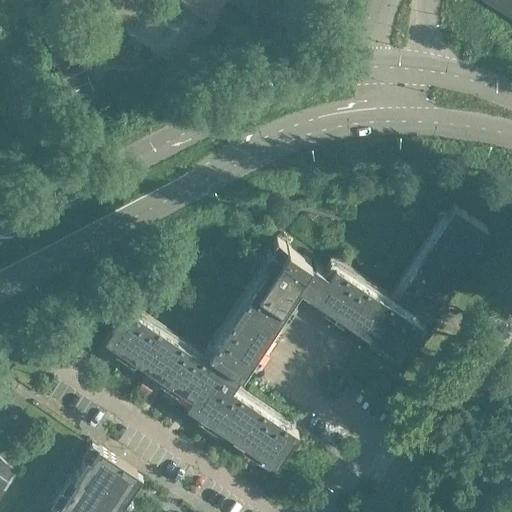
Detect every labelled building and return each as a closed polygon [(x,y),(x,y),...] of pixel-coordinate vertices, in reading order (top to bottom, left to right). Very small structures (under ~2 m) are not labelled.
[(90,0),(129,26),(145,0),(178,0),(178,1),(210,22),(224,0),(229,0),(259,20),(272,0),(90,0)] [(511,0),(497,0),(511,9),(511,0)] [(46,20),(39,23),(71,100),(93,91),(92,90),(61,14),(46,20)] [(214,364),(137,312),(125,305),(103,338),(191,396),(186,405),(276,464),(298,431),(286,424),(289,419),(234,383),(240,374),(240,375),(299,286),(402,354),(424,321),(413,313),(416,309),(427,316),(487,226),(453,204),(446,215),(391,299),(334,261),(327,271),(323,268),(276,238),(261,261),(266,264),(207,352),(217,359),(214,364)] [(327,271),(334,261),(391,299),(446,215),(441,212),(389,291),(337,257),(330,256),(323,268),(327,271)] [(140,308),(137,312),(214,364),(217,359),(207,352),(266,264),(261,261),(202,349),(140,308)] [(88,458),(98,445),(92,441),(82,455),(85,457),(88,458)] [(109,511),(136,472),(136,471),(136,470),(98,445),(88,458),(85,457),(72,477),(75,479),(58,504),(55,502),(48,511),(109,511)] [(4,485),(15,468),(0,458),(0,489),(3,485),(4,485)] [(109,511),(116,511),(142,474),(136,470),(136,471),(136,472),(109,511)] [(75,479),(72,477),(69,475),(52,500),(55,502),(58,504),(75,479)]
